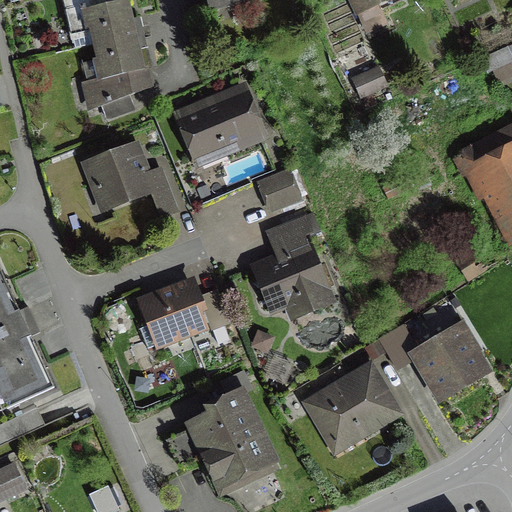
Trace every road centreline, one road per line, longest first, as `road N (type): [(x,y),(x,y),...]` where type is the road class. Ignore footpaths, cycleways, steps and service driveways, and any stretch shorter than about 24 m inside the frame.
road 1 (residential): [(151,511),(31,213)]
road 2 (residential): [(31,213),(0,81)]
road 3 (residential): [(376,511),(492,457)]
